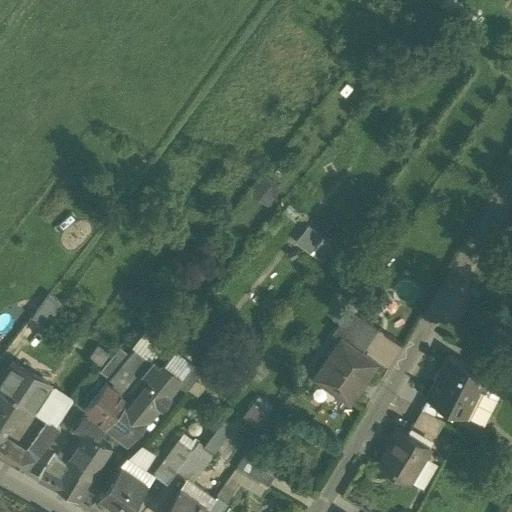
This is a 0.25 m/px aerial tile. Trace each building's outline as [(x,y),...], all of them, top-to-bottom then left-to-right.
[(309,227),(296,242),(323,263),(336,248),(309,227)] [(230,243),(216,232),(206,244),(220,255),(230,243)] [(61,304),(48,294),(31,317),(44,326),(61,304)] [(377,328),(348,309),(340,321),(369,341),(377,328)] [(377,361),(342,337),(315,376),(350,400),(377,361)] [(176,351),(165,343),(151,361),(161,369),(176,351)] [(110,352),(98,344),(89,356),(102,365),(110,352)] [(121,346),(101,370),(110,378),(129,354),(121,346)] [(129,354),(110,378),(114,382),(111,387),(127,400),(131,394),(126,390),(151,361),(136,346),(129,354)] [(511,372),(474,354),(469,364),(493,376),(511,386),(511,372)] [(469,364),(450,355),(428,398),(466,417),(480,389),(485,392),(493,376),(469,364)] [(161,369),(151,361),(126,390),(131,394),(127,400),(148,417),(174,385),(177,381),(161,369)] [(49,385),(12,362),(0,380),(0,389),(23,404),(22,405),(31,411),(49,385)] [(190,362),(175,380),(177,381),(174,385),(184,392),(201,371),(190,362)] [(350,400),(315,376),(306,389),(341,413),(350,400)] [(111,387),(106,383),(86,410),(107,426),(127,400),(111,387)] [(23,404),(0,389),(0,450),(7,441),(2,438),(22,406),(22,405),(23,404)] [(72,400),(54,389),(50,395),(68,406),(72,400)] [(68,406),(50,395),(38,415),(47,421),(48,420),(55,425),(68,406)] [(257,398),(246,413),(261,424),(272,409),(257,398)] [(148,417),(127,400),(107,426),(128,442),(148,417)] [(445,419),(422,408),(413,422),(436,435),(445,419)] [(103,430),(85,417),(76,429),(86,437),(67,463),(71,466),(90,479),(110,448),(98,439),(103,430)] [(55,425),(48,420),(47,421),(40,432),(51,441),(61,428),(55,425)] [(429,446),(400,429),(380,462),(410,480),(429,446)] [(40,432),(26,453),(36,460),(51,441),(40,432)] [(20,449),(7,441),(0,450),(0,454),(11,461),(20,449)] [(182,461),(176,470),(188,478),(193,482),(214,453),(198,441),(182,461)] [(26,453),(20,449),(11,461),(27,471),(36,460),(26,453)] [(182,461),(169,452),(154,474),(167,483),(176,470),(182,461)] [(254,462),(244,457),(216,497),(226,504),(242,483),(249,473),(248,473),(254,462)] [(275,476),(254,462),(248,473),(249,473),(270,485),(275,476)] [(90,479),(71,466),(61,480),(56,476),(50,484),(76,500),(90,479)] [(119,467),(98,497),(120,511),(127,511),(146,486),(119,467)] [(56,476),(44,468),(38,477),(50,484),(56,476)] [(270,485),(249,473),(242,483),(263,496),(270,485)] [(193,482),(188,478),(180,490),(208,509),(215,499),(193,482)] [(0,489),(0,499),(10,503),(13,494),(0,489)] [(180,490),(179,489),(162,511),(205,511),(208,509),(180,490)] [(226,504),(216,497),(215,499),(208,509),(205,511),(225,511),(230,506),(226,504)]
